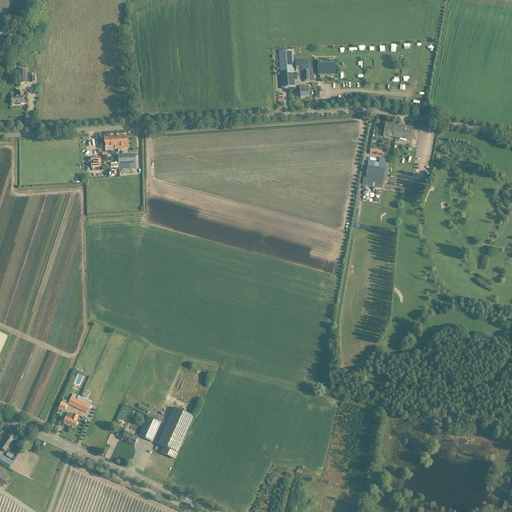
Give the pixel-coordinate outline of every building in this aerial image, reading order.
[(293,50),(279,51),(281,89),(282,89),(281,82),(295,81),(293,50)] [(295,59),(295,62),(296,71),(304,71),(304,80),(310,80),(312,80),(311,74),(311,69),(308,69),(308,60),(308,59),(300,59),(295,59)] [(335,75),(335,62),(317,62),(317,68),(319,68),(319,75),(335,75)] [(26,70),(19,70),(19,72),(20,83),(27,83),(26,70)] [(309,96),(309,92),(308,89),(308,86),(300,87),(300,90),(301,97),(309,96)] [(11,97),(12,101),(12,104),(24,103),(23,96),(23,91),(18,92),(18,97),(11,97)] [(384,128),(383,135),(411,140),(411,137),(413,128),(399,125),(398,125),(385,123),(384,128)] [(128,148),(128,141),(127,136),(104,138),(105,150),(128,148)] [(370,148),(369,154),(383,156),(384,151),(370,148)] [(135,154),(118,155),(119,162),(119,166),(119,169),(130,168),(130,164),(136,164),(135,154)] [(101,168),(101,158),(91,158),(91,168),(101,168)] [(365,178),(364,178),(383,182),(383,180),(386,180),(387,169),(385,169),(385,166),(379,165),(378,168),(375,167),(376,165),(368,163),(368,166),(367,166),(365,178)] [(73,394),(71,397),(68,404),(87,413),(90,406),(86,404),(88,401),(80,397),(77,395),(77,396),(73,394)] [(63,399),(62,402),(59,409),(64,412),(68,405),(65,403),(66,400),(63,399)] [(140,404),(138,408),(146,412),(148,408),(140,404)] [(174,408),(158,444),(164,447),(161,453),(175,459),(178,453),(177,453),(193,418),(194,416),(174,408)] [(141,431),(139,436),(152,442),(154,437),(161,423),(164,417),(161,416),(150,411),(150,412),(149,412),(146,417),(147,417),(143,426),(141,430),(141,431)] [(66,417),(66,418),(64,422),(75,428),(78,422),(76,421),(78,416),(74,414),(71,419),(66,417)] [(0,447),(6,452),(16,437),(19,433),(13,429),(0,446),(0,447)] [(125,432),(124,436),(122,439),(129,442),(128,443),(134,446),(138,438),(129,433),(129,432),(126,431),(126,432),(125,432)] [(0,455),(0,462),(9,469),(12,464),(0,455)] [(511,462),(509,461),(499,491),(507,493),(511,476),(511,462)] [(0,484),(3,487),(9,478),(0,471),(0,484)]
